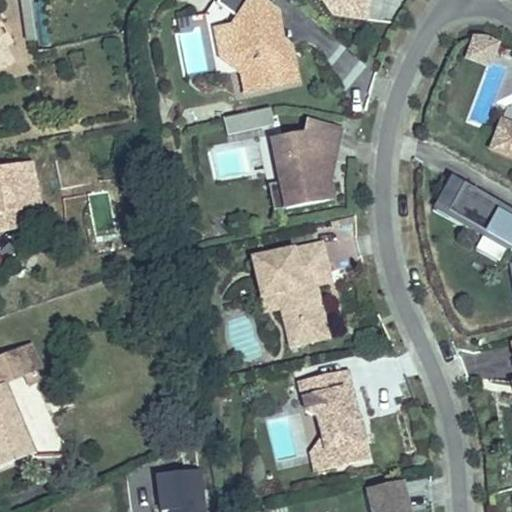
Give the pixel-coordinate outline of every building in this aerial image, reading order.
[(263,10),(270,0),(217,0),(212,8),(240,25),(238,27),(220,42),(224,62),(235,69),(242,95),(294,83),(286,49),(266,54),(262,35),(274,17),(263,10)] [(317,0),(328,14),(360,19),(362,0),(317,0)] [(286,49),(274,17),(262,35),(266,54),(286,49)] [(216,64),(237,77),(235,69),(224,62),(220,42),(238,27),(209,34),(216,64)] [(464,56),(486,66),(496,43),(485,37),(473,35),(464,56)] [(0,68),(12,61),(5,49),(0,51),(0,68)] [(511,129),(495,122),(482,150),(507,161),(511,150),(511,129)] [(331,163),(337,133),(303,126),(301,137),(268,144),(276,185),(276,186),(284,195),(287,211),(329,202),(322,165),(331,163)] [(0,171),(0,214),(17,211),(38,207),(30,166),(0,171)] [(460,185),(448,178),(432,207),(445,214),(460,185)] [(287,211),(284,195),(276,186),(276,185),(265,188),(270,214),(287,211)] [(511,213),(460,185),(445,214),(509,249),(511,248),(511,264),(511,265),(511,266),(511,213)] [(0,231),(20,228),(17,211),(0,214),(0,231)] [(445,214),(442,219),(507,254),(509,249),(445,214)] [(249,263),(258,301),(283,295),(291,329),(299,327),(304,346),(326,341),(313,287),(299,290),(297,280),(325,273),(319,246),(249,263)] [(328,283),(325,273),(297,280),(299,290),(313,287),(328,283)] [(258,301),(262,315),(279,311),(288,350),(304,346),(299,327),(291,329),(283,295),(258,301)] [(47,379),(31,343),(24,346),(24,347),(32,366),(34,371),(33,371),(28,374),(33,385),(38,383),(47,379)] [(32,366),(24,347),(24,346),(12,351),(22,376),(28,374),(33,371),(34,371),(32,366)] [(22,376),(12,351),(11,352),(0,356),(0,372),(5,384),(22,376)] [(37,456),(5,384),(0,372),(0,465),(14,460),(16,465),(37,456)] [(335,468),(356,463),(346,423),(334,416),(332,408),(342,405),(335,377),(286,389),(292,416),(304,423),(312,457),(331,452),(335,468)] [(334,416),(346,423),(342,405),(332,408),(334,416)] [(335,468),(331,452),(312,457),(309,445),(298,459),(302,476),(335,468)] [(204,511),(199,471),(156,476),(160,511),(166,511),(170,511),(169,511),(204,511)] [(394,511),(389,488),(354,496),(358,511),(394,511)]
